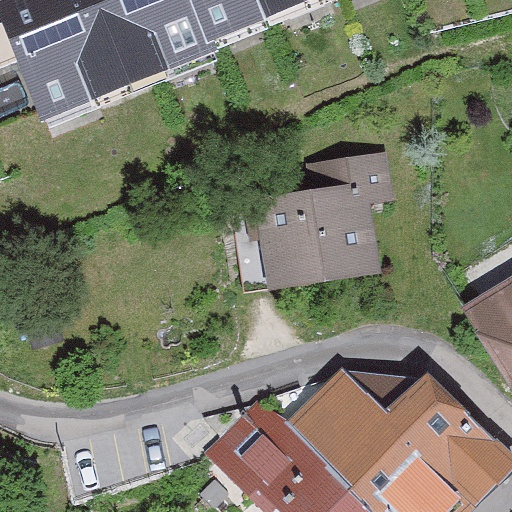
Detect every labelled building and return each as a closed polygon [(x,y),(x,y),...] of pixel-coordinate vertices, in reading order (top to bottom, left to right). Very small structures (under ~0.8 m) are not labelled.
[(0,0),(0,23),(39,117),(319,0),(0,0)] [(252,198),(268,290),(380,270),(368,203),(397,198),(388,152),(311,165),(315,187),(252,198)] [(511,280),(466,309),(511,385),(511,280)] [(380,511),(459,511),(511,460),(511,455),(428,378),(344,371),(288,423),(380,511)] [(380,511),(288,423),(235,477),(271,511),(380,511)]
